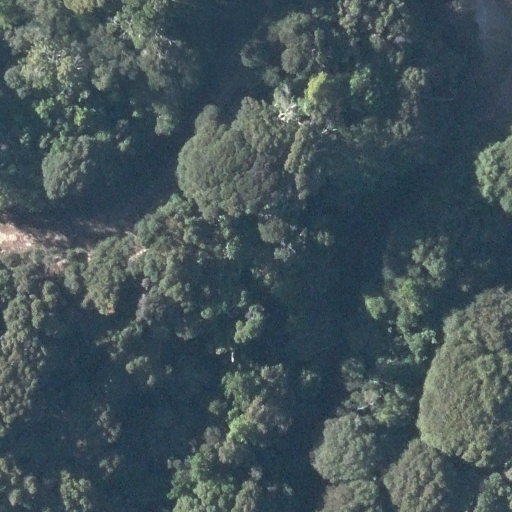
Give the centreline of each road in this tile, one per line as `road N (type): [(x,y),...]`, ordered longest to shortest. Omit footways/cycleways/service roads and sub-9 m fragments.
road 1 (track): [(468,0),(500,47),(274,358),(266,511)]
road 2 (track): [(0,213),(177,0)]
